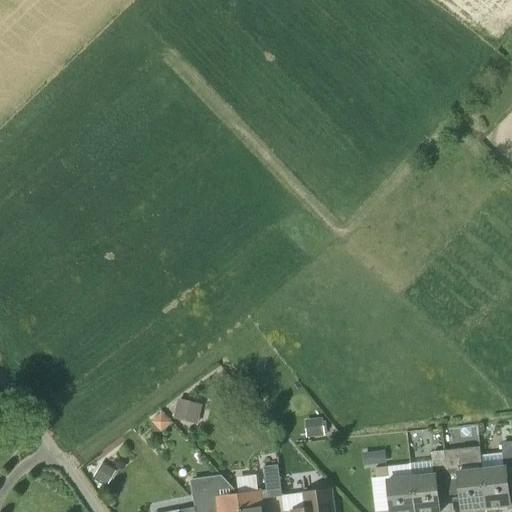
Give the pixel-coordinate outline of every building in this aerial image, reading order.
[(186,422),(190,402),(178,399),(173,419),(186,422)] [(161,432),(171,422),(161,413),(152,423),(161,432)] [(325,436),(323,418),(304,420),(306,438),(325,436)] [(482,458),(486,509),(510,506),(508,490),(511,489),(511,441),(501,443),(502,455),(482,458)] [(386,464),(385,450),(365,452),(366,466),(386,464)] [(486,509),(482,458),(460,460),(458,450),(444,452),(446,471),(447,473),(459,472),(462,511),(486,509)] [(433,462),(434,472),(435,472),(446,471),(444,452),(432,453),(433,462)] [(105,485),(115,471),(101,462),(92,476),(105,485)] [(264,466),(267,490),(268,497),(282,496),(279,464),(264,466)] [(375,469),(376,479),(388,477),(389,477),(387,468),(375,469)] [(439,511),(436,475),(412,477),(415,511),(439,511)] [(415,511),(412,477),(389,480),(391,511),(415,511)] [(262,511),(261,498),(268,497),(267,490),(238,494),(240,511),(262,511)] [(334,511),(332,490),(304,493),(306,509),(292,510),(292,511),(334,511)] [(240,511),(238,494),(220,497),(214,491),(194,493),(196,511),(240,511)]
